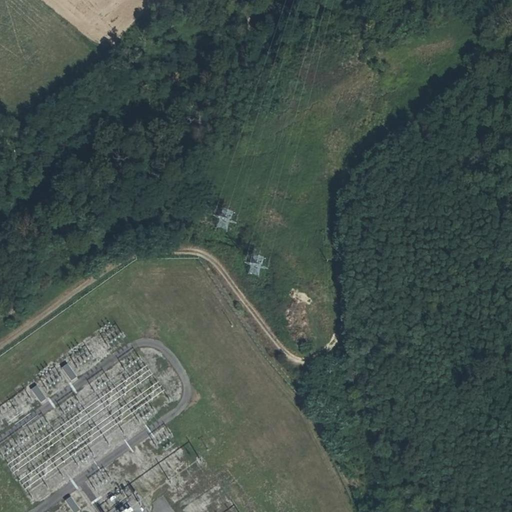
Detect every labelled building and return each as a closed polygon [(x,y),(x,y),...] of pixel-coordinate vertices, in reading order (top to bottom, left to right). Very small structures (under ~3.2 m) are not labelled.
[(66,362),(60,366),(69,380),(76,375),(66,362)] [(36,384),(29,388),(39,402),(45,397),(36,384)] [(97,511),(101,511),(111,508),(104,490),(91,496),(97,511)] [(147,511),(134,493),(125,499),(129,505),(118,511),(147,511)] [(69,495),(63,500),(72,511),(74,511),(79,509),(69,495)]
